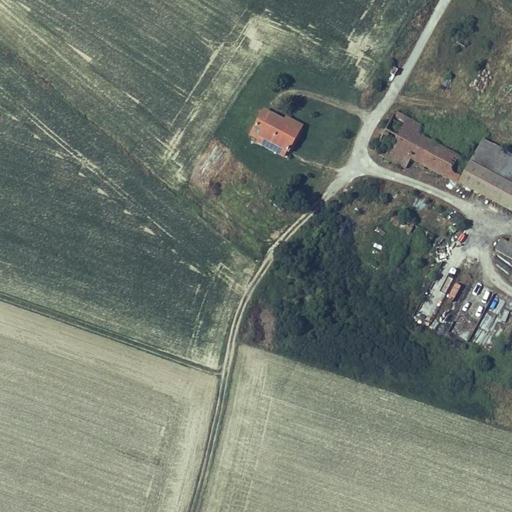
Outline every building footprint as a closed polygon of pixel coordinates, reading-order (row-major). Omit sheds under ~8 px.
[(483,94),(493,74),(479,67),(469,87),(483,94)] [(511,74),(502,101),(511,104),(511,74)] [(289,128),(271,119),(253,109),(239,134),(247,137),(250,134),(278,148),(289,128)] [(470,194),(481,173),(467,165),(404,130),(408,122),(384,109),(363,149),(389,162),(393,153),(470,194)] [(274,114),(271,119),(289,128),(291,123),(274,114)] [(278,148),(250,134),(247,137),(245,140),(274,156),(278,148)] [(511,159),(481,142),(467,165),(481,173),(470,194),(511,216),(511,159)] [(379,220),(392,228),(416,241),(420,232),(384,212),(379,220)] [(498,244),(508,249),(511,244),(500,239),(498,244)] [(511,244),(508,249),(498,244),(490,240),(483,252),(507,264),(499,280),(511,286),(511,244)] [(479,313),(492,298),(482,290),(469,305),(479,313)]
